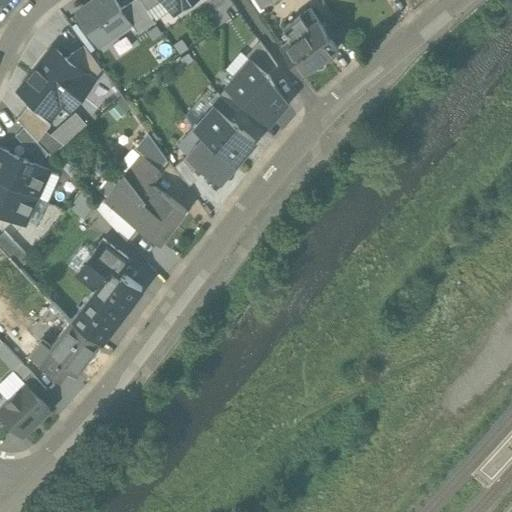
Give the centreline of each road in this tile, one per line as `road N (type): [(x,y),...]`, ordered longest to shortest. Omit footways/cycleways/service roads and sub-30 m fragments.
road 1 (residential): [(18,490),(319,122),(453,0)]
road 2 (track): [(219,465),(511,310)]
